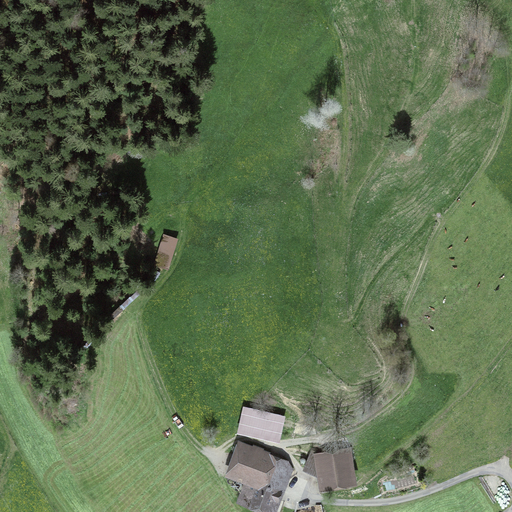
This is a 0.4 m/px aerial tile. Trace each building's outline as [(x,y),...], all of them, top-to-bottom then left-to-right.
[(171,267),(177,234),(162,231),(156,264),(171,267)] [(278,437),(282,417),(245,409),(240,429),(278,437)] [(270,509),(284,471),(287,471),(289,465),(287,464),(288,462),(262,453),(263,448),(254,445),(252,449),(241,445),(231,474),(247,480),(240,498),(270,509)] [(304,467),(321,473),(323,482),(352,476),(345,446),(316,453),(316,452),(310,450),(304,467)] [(233,476),(230,475),(228,476),(227,479),(227,481),(229,483),(231,484),(234,483),(235,481),(235,478),(233,476)] [(240,481),(237,481),(235,482),(234,485),(234,487),(236,489),(239,489),(241,488),(243,485),(242,483),(240,481)]
